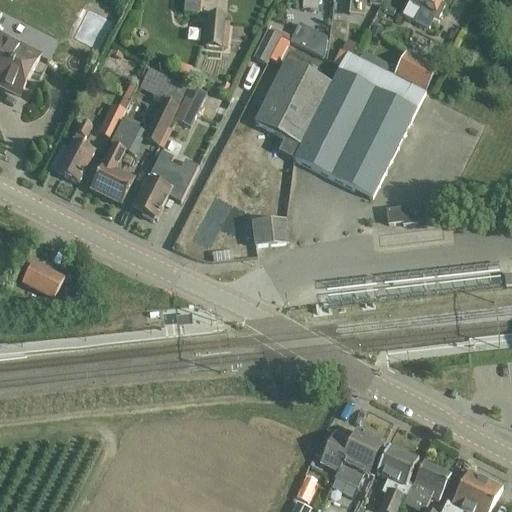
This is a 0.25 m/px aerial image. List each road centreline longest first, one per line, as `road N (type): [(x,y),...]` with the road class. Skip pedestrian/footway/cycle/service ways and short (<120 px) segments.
road 1 (tertiary): [(511,456),(236,304)]
road 2 (unclassified): [(236,304),(318,267),(511,246)]
road 3 (tertiary): [(236,304),(0,186)]
